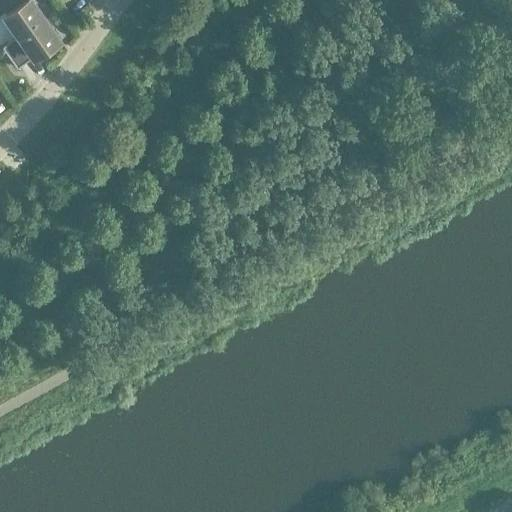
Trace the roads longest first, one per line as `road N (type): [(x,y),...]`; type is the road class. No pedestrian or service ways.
road 1 (residential): [(0,333),(154,191),(296,0)]
road 2 (residential): [(122,0),(69,78),(1,149)]
